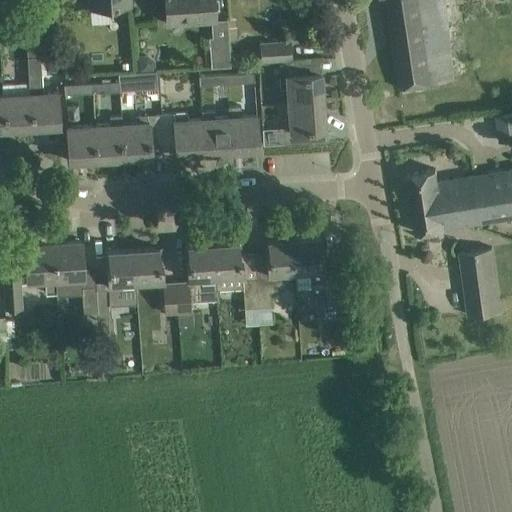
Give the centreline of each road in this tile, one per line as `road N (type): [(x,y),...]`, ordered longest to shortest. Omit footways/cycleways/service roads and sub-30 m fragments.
road 1 (residential): [(374,186),(107,205),(55,197),(0,173)]
road 2 (residential): [(442,511),(374,186)]
road 3 (residential): [(374,186),(342,0)]
